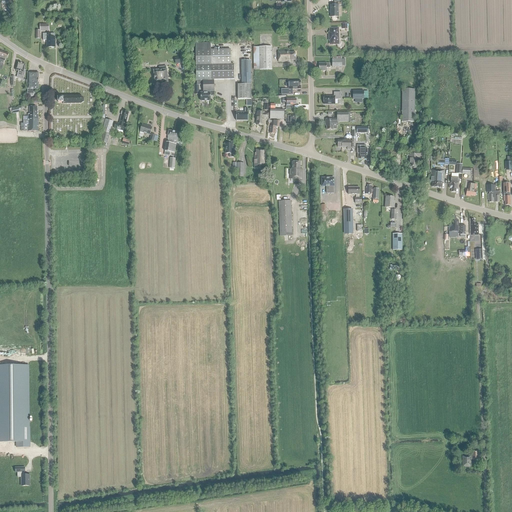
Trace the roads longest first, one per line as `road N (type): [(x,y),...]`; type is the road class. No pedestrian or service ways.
road 1 (tertiary): [(50,511),(45,65)]
road 2 (track): [(50,509),(314,472),(316,511)]
road 3 (track): [(483,211),(485,511)]
road 4 (tertiary): [(308,154),(187,120),(45,65)]
road 5 (tertiary): [(511,218),(308,154)]
road 6 (track): [(315,487),(151,511)]
road 7 (tertiary): [(308,154),(308,0)]
